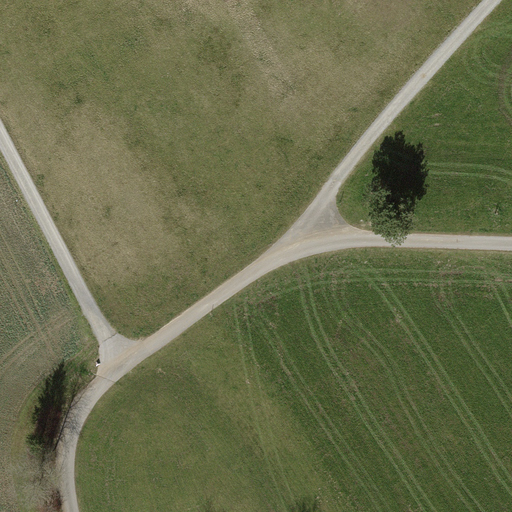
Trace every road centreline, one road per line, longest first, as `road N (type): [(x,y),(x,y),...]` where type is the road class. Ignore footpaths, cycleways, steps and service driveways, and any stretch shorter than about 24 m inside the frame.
road 1 (track): [(308,247),(336,181),(493,0)]
road 2 (track): [(0,137),(124,366)]
road 3 (track): [(124,366),(246,278),(308,247)]
road 4 (track): [(308,247),(370,238),(511,243)]
road 5 (track): [(124,366),(73,426),(66,463),(71,511)]
